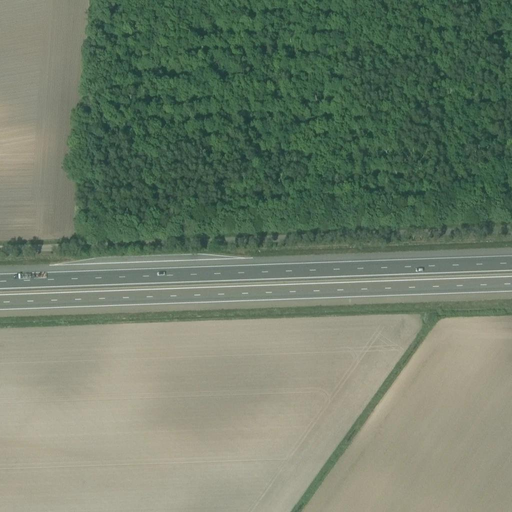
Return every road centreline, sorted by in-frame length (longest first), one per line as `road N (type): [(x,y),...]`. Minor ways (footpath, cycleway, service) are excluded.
road 1 (unclassified): [(0,249),(511,229)]
road 2 (motorway): [(511,262),(0,279)]
road 3 (motorway): [(0,301),(511,284)]
